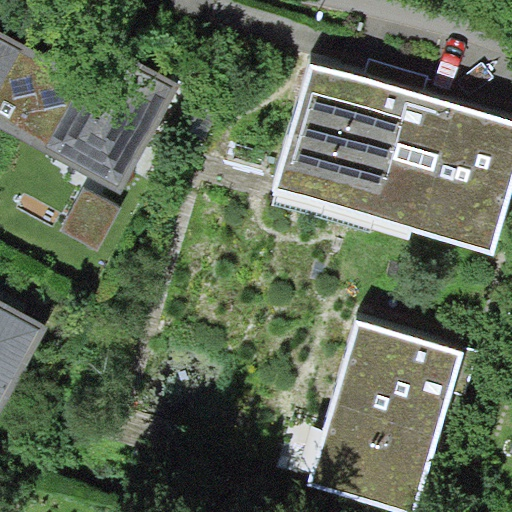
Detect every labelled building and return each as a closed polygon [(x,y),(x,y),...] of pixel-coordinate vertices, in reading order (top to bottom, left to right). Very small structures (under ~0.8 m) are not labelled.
[(83,73),(0,29),(0,126),(41,149),(83,73)] [(101,41),(83,73),(41,149),(120,192),(180,85),(101,41)] [(511,106),(315,47),(276,177),(494,243),(511,184),(511,106)] [(236,86),(213,75),(194,114),(217,126),(236,86)] [(0,413),(48,326),(0,300),(0,413)] [(361,307),(314,474),(417,503),(464,336),(361,307)]
